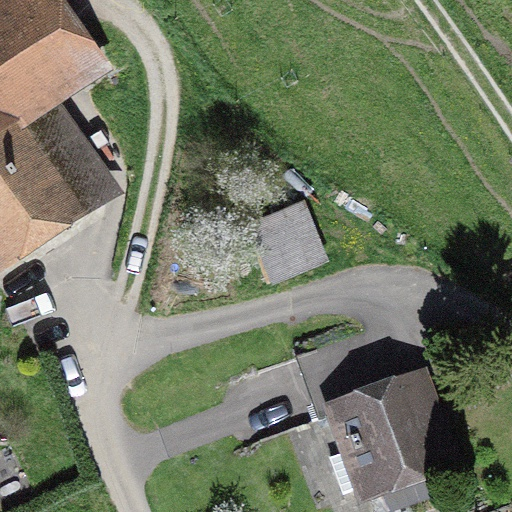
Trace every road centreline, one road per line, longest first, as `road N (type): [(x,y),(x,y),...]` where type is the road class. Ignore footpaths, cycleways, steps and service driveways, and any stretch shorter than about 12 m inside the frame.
road 1 (track): [(107,338),(353,285),(442,294),(511,336)]
road 2 (track): [(107,338),(169,105),(163,66),(120,0)]
road 3 (residential): [(137,511),(97,385),(107,338)]
road 4 (track): [(416,0),(511,135)]
